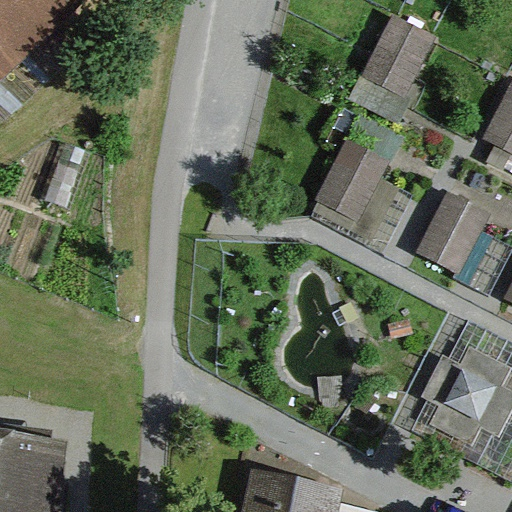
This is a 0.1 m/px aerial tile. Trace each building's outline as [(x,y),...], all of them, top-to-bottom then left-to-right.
[(0,0),(0,92),(94,0),(0,0)] [(433,36),(400,20),(371,77),(404,93),(433,36)] [(511,93),(490,137),(511,148),(511,93)] [(386,160),(353,144),(325,201),(358,217),(386,160)] [(489,211),(455,194),(426,252),(460,269),(489,211)] [(460,422),(492,439),(500,424),(511,430),(511,375),(489,364),(482,377),(465,368),(450,399),(467,408),(460,422)] [(68,511),(75,449),(0,441),(0,511),(68,511)] [(333,511),(339,485),(256,468),(246,511),(333,511)]
